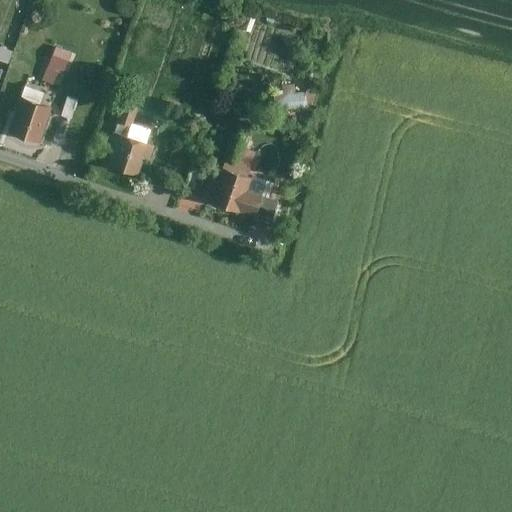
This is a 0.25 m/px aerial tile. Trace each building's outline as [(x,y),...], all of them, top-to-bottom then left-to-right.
[(49,69),(67,73),(74,49),(55,44),(49,69)] [(308,107),(308,87),(282,86),(282,106),(308,107)] [(54,109),(17,99),(7,135),(44,145),(54,109)] [(151,143),(124,136),(116,165),(143,172),(151,143)] [(250,176),(221,168),(212,200),(264,215),(269,199),(245,192),(250,176)]
